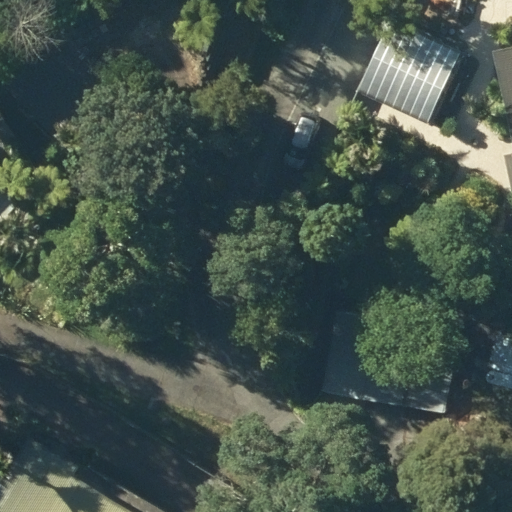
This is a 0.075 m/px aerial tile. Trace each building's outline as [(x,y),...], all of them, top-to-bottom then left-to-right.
[(135,0),(80,50),(59,28),(8,75),(81,156),(214,35),(182,0),(135,0)] [(406,12),(362,83),(430,125),(474,54),(406,12)] [(511,44),(493,48),(511,141),(511,44)] [(336,307),(318,388),(440,413),(457,331),(336,307)] [(511,334),(495,329),(483,366),(511,375),(511,334)] [(0,435),(0,511),(138,511),(4,429),(0,435)]
